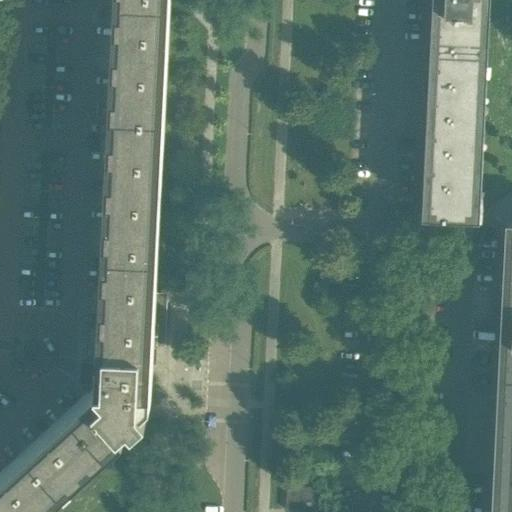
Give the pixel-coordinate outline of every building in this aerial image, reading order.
[(158,131),(165,0),(117,0),(112,128),(158,131)] [(474,214),(484,0),(439,0),(429,212),(474,214)] [(146,386),(150,291),(158,131),(112,128),(100,360),(97,360),(97,363),(100,363),(99,381),(82,381),(82,382),(96,383),(100,387),(0,477),(0,511),(31,511),(122,431),(123,432),(125,431),(121,426),(129,419),(133,423),(147,411),(139,402),(140,385),(146,386)] [(511,511),(511,230),(508,318),(498,511),(511,511)] [(314,511),(315,486),(287,485),(286,510),(314,511)]
